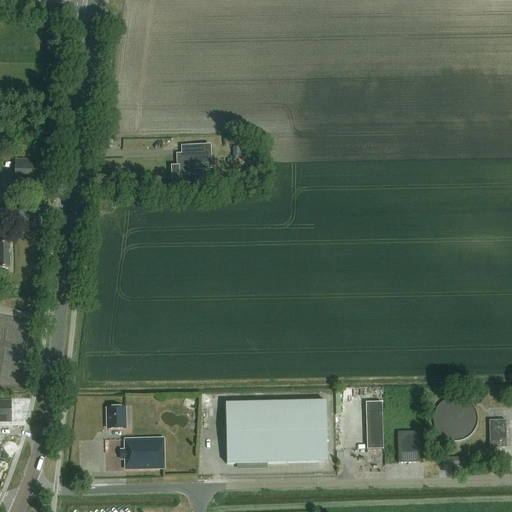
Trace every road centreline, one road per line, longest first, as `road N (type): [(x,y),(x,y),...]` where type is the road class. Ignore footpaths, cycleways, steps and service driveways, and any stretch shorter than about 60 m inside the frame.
road 1 (secondary): [(25,492),(52,389),(93,1)]
road 2 (unclassified): [(202,487),(511,480)]
road 3 (unclassified): [(25,492),(202,487)]
